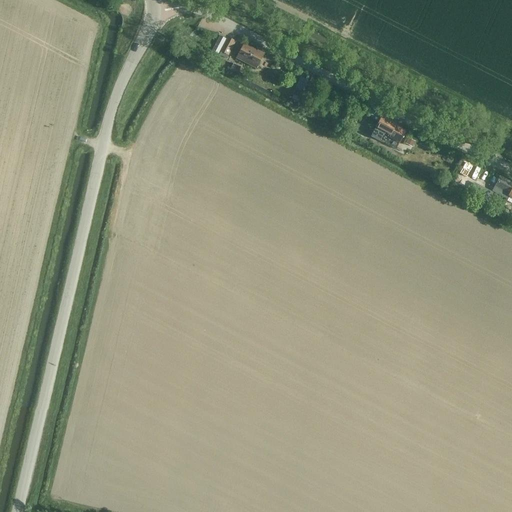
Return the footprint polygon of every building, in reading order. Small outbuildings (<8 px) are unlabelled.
[(235,42),(227,37),(226,39),(219,36),(211,49),(219,52),(220,51),(228,55),(235,42)] [(245,59),(246,56),(255,61),(260,52),(244,44),(238,56),(245,59)] [(233,64),(229,71),(237,75),(240,68),(233,64)] [(300,77),(294,89),(302,93),(308,81),(300,77)] [(381,116),(371,136),(391,147),(395,140),(400,143),(406,132),(395,127),(396,124),(381,116)] [(408,138),(405,143),(412,147),(415,141),(408,138)] [(496,187),(509,194),(510,194),(511,191),(511,183),(501,177),(496,187)] [(474,184),(469,194),(488,204),(493,194),(474,184)]
